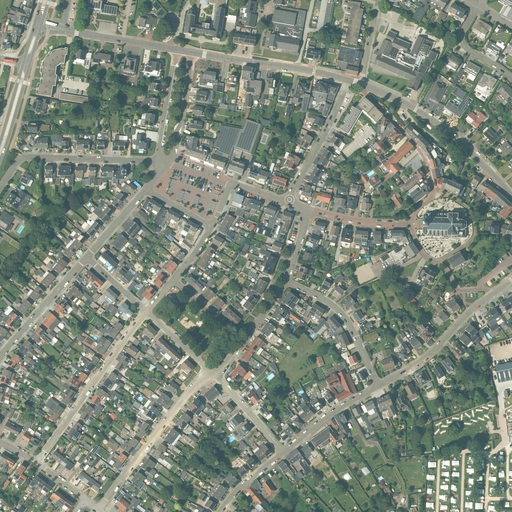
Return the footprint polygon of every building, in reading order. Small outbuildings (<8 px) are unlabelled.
[(8,14),(7,14),(14,16),(15,15),(28,20),(32,8),(31,7),(32,4),(33,0),(21,0),(23,1),(20,10),(10,7),(9,9),(8,14)] [(87,0),(89,0),(87,9),(93,10),(93,12),(94,12),(94,14),(96,14),(97,13),(116,16),(116,15),(118,16),(119,13),(117,13),(117,8),(102,5),(102,2),(103,3),(103,0),(87,0)] [(212,39),(219,40),(221,32),(223,18),(227,18),(226,22),(235,24),(236,16),(227,15),(227,17),(224,16),(224,15),(223,14),(224,10),(224,9),(221,9),(222,5),(226,6),(227,0),(197,0),(195,12),(193,10),(191,9),(188,11),(187,15),(184,34),(192,36),(192,34),(193,34),(193,33),(194,33),(201,34),(201,36),(203,37),(204,34),(213,36),(212,39)] [(440,0),(438,5),(437,5),(435,9),(441,13),(436,21),(439,22),(441,19),(444,13),(442,12),(448,1),(446,0),(440,0)] [(511,0),(499,0),(499,1),(511,8),(511,6),(511,0)] [(347,7),(351,8),(351,10),(347,9),(346,11),(350,12),(350,15),(346,14),(345,17),(349,17),(348,22),(345,21),(344,23),(348,24),(347,27),(344,26),(343,28),(347,29),(346,33),(342,33),(342,35),(346,36),(345,39),(341,38),(341,40),(345,41),(344,43),(357,46),(357,41),(361,42),(362,38),(358,38),(360,29),(363,30),(364,27),(360,26),(362,18),(365,18),(366,15),(363,14),(364,6),(363,10),(360,9),(361,3),(348,1),(348,3),(344,2),(344,5),(347,6),(347,7)] [(154,2),(151,5),(157,11),(160,8),(154,2)] [(420,8),(413,19),(419,22),(429,5),(426,3),(423,9),(420,8)] [(449,12),(455,15),(460,8),(454,4),(449,12)] [(246,9),(245,13),(254,15),(255,9),(243,6),(243,8),(246,9)] [(272,22),(273,23),(303,28),(306,12),(280,7),(280,11),(274,10),(272,22)] [(455,15),(453,18),(463,23),(467,16),(464,15),(466,11),(460,8),(455,15)] [(243,18),(243,19),(255,22),(256,15),(254,15),(245,13),(245,14),(247,14),(246,18),(243,18)] [(18,20),(17,23),(23,25),(26,26),(28,20),(15,15),(14,16),(7,14),(6,18),(18,20)] [(157,19),(152,18),(152,17),(141,15),(138,27),(137,28),(138,28),(138,29),(142,29),(142,28),(150,29),(150,25),(153,26),(153,24),(156,25),(157,19)] [(255,22),(243,19),(243,21),(245,22),(245,26),(254,28),(255,22)] [(479,20),(474,29),(486,36),(491,27),(491,26),(490,27),(479,20)] [(273,23),(271,32),(300,37),(301,38),(303,28),(273,23)] [(13,27),(12,32),(11,34),(16,36),(16,35),(20,36),(21,30),(16,28),(13,27)] [(300,37),(271,32),(267,31),(265,46),(273,48),(272,50),(273,51),(274,51),(275,51),(276,50),(276,48),(291,51),(291,53),(297,55),(298,49),(299,50),(300,44),(299,44),(300,37)] [(397,34),(390,31),(386,38),(389,39),(388,42),(384,40),(379,52),(381,53),(380,57),(378,56),(374,64),(411,80),(407,88),(416,92),(424,75),(425,75),(428,68),(430,68),(433,61),(435,62),(438,54),(429,51),(433,42),(418,36),(411,52),(407,51),(410,44),(395,38),(397,34)] [(7,34),(2,34),(1,39),(0,44),(3,44),(3,49),(11,49),(10,43),(15,43),(17,37),(16,37),(16,36),(11,34),(11,35),(10,35),(10,37),(6,37),(7,34)] [(496,45),(489,41),(486,47),(488,48),(486,51),(490,53),(496,57),(501,48),(496,45)] [(306,58),(312,60),(314,52),(314,48),(308,46),(307,49),(306,58)] [(337,60),(342,62),(347,63),(347,67),(345,74),(356,77),(359,64),(362,52),(356,51),(357,50),(340,46),(337,60)] [(61,49),(58,50),(61,64),(64,65),(65,56),(67,56),(68,49),(65,49),(64,51),(62,51),(61,49)] [(46,57),(44,60),(56,68),(61,64),(58,50),(54,51),(54,53),(52,54),(51,52),(48,54),(50,56),(47,58),(46,57)] [(83,66),(86,67),(89,67),(90,62),(91,59),(84,58),(86,52),(78,51),(77,59),(84,60),(83,66)] [(314,52),(312,60),(319,61),(321,51),(318,51),(317,52),(314,52)] [(93,59),(91,59),(90,62),(98,64),(99,59),(105,60),(105,64),(111,64),(111,60),(110,60),(111,56),(102,55),(102,54),(99,53),(99,54),(97,54),(97,55),(94,54),(93,59)] [(445,63),(457,70),(462,61),(450,54),(445,63)] [(118,74),(128,76),(134,77),(135,76),(136,69),(134,69),(136,60),(125,58),(124,65),(120,64),(120,66),(119,72),(118,74)] [(40,74),(43,74),(57,76),(55,76),(56,68),(44,60),(42,63),(44,64),(43,67),(41,67),(40,70),(42,70),(41,73),(40,73),(40,74)] [(148,67),(147,68),(146,68),(145,68),(145,70),(145,71),(147,72),(151,72),(153,71),(159,72),(160,66),(160,64),(155,64),(155,62),(149,61),(148,62),(148,65),(147,65),(147,67),(148,67)] [(464,70),(476,77),(481,69),(469,62),(464,70)] [(242,80),(248,81),(249,77),(251,68),(243,67),(242,80)] [(216,92),(222,93),(224,84),(217,83),(218,81),(214,80),(215,74),(205,72),(204,75),(201,74),(199,84),(205,85),(206,83),(217,85),(217,86),(216,92)] [(42,81),(41,84),(55,86),(57,76),(43,74),(42,78),(41,78),(40,81),(42,81)] [(478,85),(482,88),(485,87),(486,86),(492,90),(497,80),(492,77),(491,79),(488,77),(489,76),(484,74),(478,85)] [(235,85),(237,75),(232,75),(232,76),(229,76),(228,81),(227,80),(226,87),(229,88),(229,87),(235,87),(235,85)] [(452,84),(455,86),(460,77),(457,75),(454,80),(453,83),(452,84)] [(269,78),(266,78),(264,95),(267,95),(268,92),(269,92),(269,89),(274,90),(275,80),(275,79),(271,79),(271,80),(269,79),(269,78)] [(245,107),(251,108),(252,99),(259,100),(259,96),(261,83),(253,82),(251,81),(251,83),(249,82),(249,83),(248,83),(247,89),(245,107)] [(152,84),(150,83),(148,90),(159,92),(160,85),(152,84)] [(312,96),(318,105),(322,84),(316,83),(314,91),(313,91),(312,96)] [(55,86),(41,84),(38,84),(38,85),(39,85),(38,88),(37,88),(36,91),(38,91),(37,95),(36,95),(51,97),(53,87),(55,87),(55,86)] [(306,92),(307,87),(304,86),(305,85),(300,84),(300,85),(298,85),(295,98),(293,97),(292,102),(297,103),(299,95),(302,96),(303,91),(306,92)] [(322,84),(318,105),(322,102),(325,102),(329,86),(322,84)] [(437,84),(430,98),(438,103),(446,88),(437,84)] [(499,91),(508,103),(511,99),(511,91),(506,85),(499,91)] [(325,102),(325,104),(331,105),(338,89),(337,88),(329,86),(325,102)] [(284,102),(287,89),(284,88),(284,87),(282,87),(281,87),(280,87),(279,92),(278,93),(278,94),(279,95),(277,101),(284,102)] [(466,110),(465,109),(464,109),(469,101),(468,100),(470,97),(456,88),(453,93),(463,100),(458,108),(449,102),(446,107),(452,112),(454,114),(456,112),(461,115),(464,111),(465,112),(466,110)] [(207,93),(206,92),(203,92),(203,93),(197,92),(195,101),(205,102),(207,93)] [(87,98),(60,94),(59,100),(87,104),(87,98)] [(304,94),(300,112),(305,113),(307,107),(309,97),(310,96),(304,94)] [(149,106),(156,108),(158,100),(151,99),(147,98),(147,99),(144,98),(143,102),(143,105),(149,106)] [(351,107),(338,128),(347,134),(361,112),(357,110),(359,107),(376,123),(384,115),(364,98),(354,109),(351,107)] [(40,102),(34,101),(32,111),(35,112),(38,113),(39,113),(44,114),(45,110),(46,110),(47,105),(49,105),(50,101),(41,99),(40,102)] [(331,105),(325,104),(321,116),(326,118),(331,105)] [(194,107),(193,114),(201,116),(204,116),(206,109),(194,107)] [(313,124),(320,127),(323,121),(312,115),(309,113),(308,113),(306,117),(308,118),(310,119),(311,118),(315,120),(313,124)] [(485,118),(480,113),(476,117),(472,113),(466,120),(476,128),(485,118)] [(392,124),(388,120),(386,119),(387,119),(386,118),(386,117),(384,117),(383,117),(379,134),(380,135),(383,136),(388,128),(392,124)] [(154,122),(145,120),(141,119),(140,128),(146,129),(147,126),(148,127),(149,127),(153,127),(154,122)] [(209,164),(216,166),(223,169),(227,157),(230,158),(234,148),(252,155),(262,125),(244,119),(241,128),(230,126),(221,124),(215,142),(209,157),(211,157),(209,164)] [(190,128),(205,131),(206,124),(191,121),(190,128)] [(388,128),(383,136),(387,138),(388,137),(392,134),(392,135),(394,133),(393,131),(395,128),(396,128),(392,124),(388,128)] [(39,125),(28,125),(28,132),(40,133),(40,131),(49,131),(50,126),(44,125),(40,125),(40,126),(39,126),(39,125)] [(405,131),(416,142),(422,137),(410,126),(405,131)] [(392,134),(388,137),(393,143),(398,139),(402,135),(395,128),(393,131),(394,133),(392,135),(392,134)] [(495,135),(489,129),(484,134),(490,140),(488,142),(491,145),(493,143),(498,138),(501,134),(498,131),(495,135)] [(107,142),(107,138),(107,133),(106,133),(102,133),(101,138),(97,138),(97,142),(97,150),(104,151),(104,142),(107,142)] [(35,148),(41,149),(41,140),(41,137),(41,135),(34,135),(31,135),(31,138),(30,138),(30,142),(33,142),(35,144),(35,145),(35,148)] [(61,139),(61,135),(54,135),(54,141),(54,145),(62,146),(62,149),(68,149),(68,142),(65,142),(65,139),(61,139)] [(77,150),(83,150),(83,141),(74,141),(74,135),(71,135),(71,141),(74,141),(74,148),(77,148),(77,150)] [(139,146),(139,150),(143,150),(147,150),(148,143),(144,142),(145,136),(137,135),(136,146),(139,146)] [(300,136),(299,138),(309,144),(312,139),(306,135),(304,138),(300,136)] [(387,138),(383,136),(382,137),(380,141),(374,145),(373,144),(366,148),(368,150),(370,148),(372,151),(375,149),(383,143),(387,138)] [(185,155),(207,163),(209,157),(215,142),(188,137),(185,155)] [(333,137),(330,143),(339,149),(342,143),(340,141),(333,137)] [(416,142),(420,147),(426,142),(422,137),(416,142)] [(309,144),(299,138),(297,141),(301,143),(299,146),(306,149),(309,144)] [(420,147),(424,151),(428,147),(430,146),(433,143),(429,140),(426,142),(420,147)] [(390,170),(395,174),(400,169),(396,163),(414,147),(409,142),(383,165),(389,171),(390,170)] [(511,151),(511,148),(506,142),(499,148),(504,153),(503,154),(505,157),(511,151)] [(383,143),(375,149),(380,156),(388,149),(383,143)] [(424,151),(427,157),(432,154),(432,153),(432,152),(437,147),(433,143),(430,146),(428,147),(424,151)] [(430,161),(435,160),(442,150),(440,149),(437,147),(432,152),(432,153),(432,154),(427,157),(430,161)] [(234,148),(230,158),(230,159),(232,160),(228,170),(235,173),(241,175),(242,175),(245,166),(244,166),(245,163),(239,160),(242,152),(238,150),(234,148)] [(325,150),(322,157),(330,161),(333,155),(330,154),(331,154),(325,150)] [(430,161),(432,170),(438,169),(441,164),(447,154),(442,150),(435,160),(430,161)] [(286,159),(287,160),(297,165),(300,160),(293,156),(293,155),(289,153),(286,159)] [(248,177),(256,180),(262,165),(261,165),(257,164),(255,169),(252,168),(256,156),(253,154),(250,161),(247,169),(250,170),(248,177)] [(381,156),(375,161),(378,165),(384,160),(381,156)] [(330,161),(322,157),(318,163),(323,166),(324,166),(326,167),(330,161)] [(287,160),(285,163),(288,165),(287,167),(294,170),(297,165),(287,160)] [(432,170),(434,180),(440,179),(441,177),(443,176),(448,169),(445,167),(443,169),(442,169),(444,166),(441,164),(438,169),(432,170)] [(265,183),(267,176),(268,173),(264,172),(266,167),(262,165),(256,180),(265,183)] [(65,167),(64,179),(69,179),(69,186),(73,186),(73,176),(70,176),(70,172),(71,172),(71,171),(71,168),(65,167)] [(85,179),(85,186),(90,186),(90,179),(95,179),(95,168),(89,168),(88,179),(85,179)] [(315,168),(312,175),(319,179),(323,173),(320,172),(320,171),(315,168)] [(116,173),(116,178),(116,179),(124,179),(124,176),(127,177),(127,169),(121,169),(121,173),(116,173)] [(416,183),(417,184),(422,180),(422,179),(425,176),(419,169),(414,174),(415,175),(403,185),(403,186),(406,189),(407,191),(416,183)] [(26,170),(23,176),(23,178),(22,177),(19,182),(28,186),(31,180),(32,181),(35,175),(26,170)] [(272,171),(270,177),(268,184),(277,188),(278,185),(284,187),(284,188),(286,181),(281,179),(282,179),(280,178),(281,174),(272,171)] [(364,175),(364,174),(360,177),(365,184),(368,182),(369,181),(364,175)] [(319,179),(312,175),(308,181),(313,184),(316,185),(319,179)] [(445,189),(445,190),(448,185),(450,186),(451,182),(453,178),(449,176),(445,179),(442,188),(442,189),(445,189)] [(481,180),(476,176),(471,184),(473,186),(472,187),(474,189),(469,196),(472,198),(476,193),(474,191),(481,180)] [(436,188),(442,189),(442,188),(445,179),(441,177),(440,179),(434,180),(436,188)] [(379,179),(370,185),(374,190),(382,184),(379,179)] [(417,184),(422,190),(426,195),(429,193),(430,193),(429,192),(429,191),(430,190),(430,189),(428,179),(424,182),(422,180),(417,184)] [(445,190),(453,193),(457,184),(451,182),(450,186),(448,185),(445,190)] [(484,192),(489,186),(484,182),(478,191),(479,192),(477,194),(478,195),(475,198),(478,200),(481,197),(483,194),(482,194),(484,192)] [(126,185),(125,184),(122,188),(120,190),(121,191),(125,194),(128,191),(131,193),(135,189),(130,184),(128,186),(126,185)] [(360,196),(362,187),(352,184),(351,189),(357,190),(356,195),(360,196)] [(457,184),(453,193),(459,196),(463,187),(457,184)] [(312,198),(314,192),(315,187),(311,186),(310,188),(306,185),(303,189),(302,191),(301,195),(310,198),(312,198)] [(494,200),(500,194),(489,186),(484,192),(485,193),(494,200)] [(316,200),(322,202),(324,194),(325,191),(322,190),(321,193),(318,193),(318,194),(314,192),(312,198),(316,199),(316,200)] [(422,190),(419,193),(417,190),(410,195),(412,198),(416,203),(426,195),(422,190)] [(21,191),(17,198),(10,193),(5,201),(17,209),(27,195),(21,191)] [(324,194),(322,202),(329,204),(329,200),(330,200),(330,199),(331,196),(330,196),(331,193),(325,191),(324,194)] [(121,194),(116,199),(121,203),(125,198),(121,194)] [(248,199),(243,197),(235,194),(232,202),(230,206),(237,209),(236,212),(234,215),(235,216),(237,216),(242,218),(243,214),(244,212),(248,199)] [(506,206),(509,202),(500,194),(494,200),(495,200),(500,205),(500,204),(502,202),(506,206)] [(345,201),(345,198),(336,195),(334,201),(338,202),(337,206),(343,208),(345,201)] [(356,203),(357,199),(353,198),(352,202),(349,201),(347,209),(354,210),(356,203)] [(370,205),(368,204),(369,199),(363,198),(361,211),(368,212),(369,208),(370,208),(370,205)] [(398,199),(393,202),(397,208),(403,204),(399,198),(398,199)] [(102,207),(100,210),(103,213),(108,218),(113,212),(108,208),(107,207),(109,205),(104,201),(102,199),(99,202),(100,203),(99,204),(102,207)] [(121,203),(116,199),(111,204),(116,209),(121,203)] [(248,199),(244,212),(247,213),(244,219),(246,220),(247,220),(250,214),(251,208),(258,211),(261,204),(248,199)] [(152,210),(156,203),(150,200),(149,202),(146,200),(142,208),(145,210),(144,211),(150,214),(152,210)] [(511,211),(511,204),(509,202),(506,206),(502,202),(500,204),(505,207),(503,211),(498,208),(495,213),(496,213),(500,215),(502,217),(506,219),(511,211)] [(154,220),(158,222),(164,210),(161,208),(162,206),(156,203),(152,210),(158,213),(154,220)] [(270,216),(269,220),(268,223),(267,227),(273,229),(277,218),(279,210),(267,206),(264,214),(270,216)] [(91,216),(96,220),(98,218),(104,223),(108,218),(103,213),(100,210),(97,208),(93,212),(91,215),(91,216)] [(140,210),(138,213),(146,220),(148,218),(146,216),(140,210)] [(171,219),(171,220),(175,214),(169,210),(168,212),(164,210),(158,222),(156,224),(160,226),(162,227),(166,221),(169,223),(171,219)] [(10,224),(14,219),(3,212),(0,215),(0,227),(8,233),(12,226),(10,224)] [(273,229),(267,227),(268,223),(265,221),(264,222),(263,226),(261,225),(258,224),(253,232),(273,239),(283,243),(290,223),(293,215),(291,214),(290,213),(288,212),(286,213),(283,212),(280,219),(277,218),(273,229)] [(146,220),(138,213),(135,216),(145,224),(147,221),(146,220)] [(21,222),(23,219),(15,214),(13,217),(21,222)] [(175,225),(179,219),(180,217),(175,214),(171,220),(174,221),(173,224),(175,225)] [(424,216),(423,233),(425,235),(458,236),(458,238),(465,238),(466,230),(465,229),(467,228),(467,223),(465,222),(466,221),(466,215),(425,214),(424,216)] [(227,215),(224,220),(234,226),(236,223),(239,225),(240,223),(244,225),(246,220),(244,219),(242,218),(237,216),(235,219),(227,215)] [(186,223),(179,219),(175,225),(174,228),(176,230),(181,232),(182,230),(186,223)] [(88,225),(91,227),(96,232),(100,227),(95,222),(94,221),(94,222),(92,220),(88,225)] [(224,220),(221,226),(228,230),(228,229),(230,227),(236,230),(238,228),(234,226),(224,220)] [(132,221),(128,226),(137,234),(141,230),(145,233),(147,230),(138,223),(137,225),(132,221)] [(182,230),(188,233),(193,224),(187,221),(186,223),(182,230)] [(315,222),(314,229),(317,230),(316,234),(320,235),(321,232),(323,233),(325,225),(315,222)] [(96,232),(91,227),(88,225),(84,230),(76,223),(74,225),(84,234),(86,231),(86,232),(86,233),(91,237),(96,232)] [(500,225),(499,230),(506,232),(506,233),(509,234),(511,234),(511,223),(509,226),(505,225),(500,225)] [(191,249),(193,246),(201,231),(198,229),(199,227),(193,224),(188,233),(192,236),(190,240),(185,237),(182,242),(191,249)] [(499,231),(499,230),(500,225),(492,224),(491,234),(499,235),(499,234),(496,234),(497,230),(499,231)] [(131,238),(129,240),(135,244),(137,242),(133,239),(137,234),(128,226),(123,231),(129,236),(131,238)] [(228,230),(221,226),(218,231),(227,236),(228,234),(230,234),(233,236),(235,233),(228,229),(228,230)] [(337,237),(339,228),(332,227),(330,235),(329,240),(335,242),(337,237)] [(166,228),(163,234),(167,238),(170,235),(172,231),(166,228)] [(73,237),(76,240),(82,245),(86,240),(81,235),(82,234),(76,229),(73,231),(76,234),(73,237)] [(320,235),(316,234),(317,230),(314,229),(313,232),(309,242),(316,245),(320,235)] [(349,239),(350,235),(348,235),(349,231),(343,229),(341,237),(340,243),(343,243),(345,238),(349,239)] [(360,243),(361,232),(355,231),(355,235),(354,235),(354,236),(355,236),(354,239),(358,239),(357,248),(350,247),(349,255),(354,256),(354,250),(355,250),(355,254),(359,254),(360,243)] [(387,236),(384,236),(384,240),(387,240),(393,240),(392,243),(400,243),(401,242),(403,245),(408,242),(403,232),(388,231),(387,236)] [(368,233),(361,232),(360,243),(366,244),(366,246),(369,247),(369,241),(367,241),(367,237),(368,237),(368,236),(367,236),(368,233)] [(373,241),(369,241),(369,247),(373,247),(373,244),(381,244),(381,240),(380,240),(380,233),(374,232),(373,241)] [(120,235),(116,239),(124,247),(128,242),(133,246),(135,244),(129,240),(128,241),(126,239),(126,240),(120,235)] [(215,236),(213,240),(221,244),(222,243),(225,245),(227,246),(228,244),(227,243),(215,236)] [(175,257),(181,261),(185,256),(179,252),(175,249),(177,246),(171,242),(171,243),(165,238),(160,244),(162,246),(165,242),(169,245),(171,246),(169,248),(174,252),(172,254),(175,257)] [(24,247),(12,239),(9,244),(21,252),(24,247)] [(123,258),(122,258),(125,260),(126,259),(128,261),(129,260),(124,256),(125,255),(120,251),(124,247),(116,239),(111,244),(119,251),(118,253),(123,258)] [(76,240),(72,245),(78,250),(82,245),(76,240)] [(221,244),(213,240),(211,243),(219,248),(221,244)] [(182,242),(181,245),(188,252),(191,249),(182,242)] [(259,249),(261,250),(261,249),(266,251),(267,248),(279,253),(281,249),(282,245),(274,242),(272,246),(272,247),(266,245),(265,246),(261,245),(259,249)] [(418,253),(412,243),(404,249),(402,246),(400,247),(396,250),(395,249),(388,254),(387,253),(380,258),(383,263),(386,261),(391,269),(395,266),(396,268),(400,265),(401,266),(404,264),(411,260),(410,258),(418,253)] [(78,250),(72,245),(68,249),(73,254),(78,250)] [(58,253),(62,256),(64,254),(69,259),(73,254),(68,249),(64,254),(62,252),(63,250),(60,247),(58,249),(57,251),(58,253)] [(209,247),(205,253),(211,257),(215,251),(209,247)] [(263,259),(267,261),(275,264),(277,259),(269,256),(270,253),(266,251),(261,249),(261,250),(259,253),(264,256),(263,259)] [(451,263),(454,269),(469,260),(464,250),(445,262),(447,266),(451,263)] [(138,259),(140,261),(141,261),(143,258),(146,254),(143,252),(138,259)] [(58,259),(55,262),(63,269),(67,265),(62,260),(63,257),(62,256),(58,253),(55,257),(58,259)] [(98,259),(104,265),(110,259),(104,253),(98,259)] [(205,253),(201,259),(207,263),(209,265),(212,261),(218,265),(220,263),(211,257),(205,253)] [(305,253),(303,260),(314,264),(316,257),(312,256),(305,253)] [(163,262),(165,264),(165,263),(173,270),(177,266),(173,263),(175,260),(171,257),(167,262),(165,260),(163,262)] [(110,259),(104,265),(111,271),(116,265),(110,259)] [(204,273),(208,276),(211,271),(207,268),(209,265),(207,263),(201,259),(197,265),(205,271),(204,273)] [(267,261),(265,267),(273,270),(275,264),(267,261)] [(55,262),(54,262),(52,265),(49,262),(45,266),(51,271),(53,269),(59,274),(63,269),(55,262)] [(116,276),(120,280),(128,272),(123,268),(125,266),(123,263),(119,267),(121,270),(116,276)] [(165,263),(165,264),(160,270),(164,273),(166,271),(170,275),(173,270),(165,263)] [(152,275),(154,277),(162,283),(166,279),(162,276),(164,273),(160,270),(157,268),(155,266),(153,268),(155,270),(152,275)] [(273,270),(265,267),(263,272),(262,272),(261,274),(267,277),(268,275),(270,276),(273,270)] [(300,267),(298,273),(306,276),(308,276),(310,277),(312,271),(300,267)] [(185,280),(192,286),(196,281),(194,279),(196,277),(196,276),(199,273),(197,271),(195,269),(185,280)] [(417,279),(423,282),(424,279),(425,280),(430,271),(425,269),(425,271),(422,269),(418,276),(417,279)] [(83,280),(86,283),(87,282),(93,275),(89,271),(80,280),(82,282),(83,280)] [(424,279),(423,282),(421,285),(425,286),(427,281),(430,283),(435,274),(430,271),(425,280),(424,279)] [(128,272),(120,280),(121,280),(126,284),(126,285),(131,280),(133,282),(133,281),(139,275),(136,272),(135,273),(132,276),(128,272)] [(49,273),(45,278),(51,283),(55,278),(49,273)] [(306,276),(298,273),(296,279),(304,281),(306,276)] [(93,275),(87,282),(91,287),(98,279),(93,275)] [(333,281),(337,285),(340,281),(341,280),(343,278),(340,275),(333,281)] [(148,279),(146,281),(153,287),(155,284),(159,288),(162,283),(154,277),(151,281),(148,279)] [(331,283),(330,283),(331,280),(331,279),(330,279),(326,277),(320,288),(321,288),(327,291),(331,283)] [(51,283),(45,278),(41,283),(47,288),(51,283)] [(91,287),(90,288),(95,292),(103,284),(98,279),(91,287)] [(255,285),(258,287),(264,290),(267,284),(258,279),(255,285)] [(142,288),(145,291),(146,292),(151,296),(155,292),(151,289),(153,287),(146,281),(143,285),(144,286),(142,288)] [(196,281),(192,286),(199,293),(204,287),(206,285),(204,283),(203,283),(201,285),(196,281)] [(335,291),(332,294),(337,299),(340,296),(344,291),(340,287),(341,286),(341,283),(340,281),(337,285),(333,290),(335,291)] [(406,284),(402,290),(409,294),(413,287),(406,284)] [(215,295),(214,294),(211,291),(215,286),(213,285),(203,296),(205,299),(208,301),(215,295)] [(356,288),(354,285),(347,291),(349,294),(356,288)] [(35,289),(33,292),(39,297),(43,292),(37,287),(35,289)] [(83,296),(86,298),(88,295),(84,292),(83,294),(81,293),(81,292),(74,287),(70,292),(77,297),(80,300),(83,296)] [(254,292),(252,294),(256,296),(258,294),(261,295),(264,290),(258,287),(257,290),(255,289),(254,292)] [(106,300),(113,293),(108,289),(106,291),(105,291),(106,291),(102,296),(101,296),(99,294),(98,295),(93,300),(96,302),(99,298),(102,300),(104,302),(106,300)] [(429,294),(436,299),(439,294),(432,290),(429,294)] [(146,292),(145,291),(143,293),(142,292),(138,296),(142,300),(144,297),(148,301),(151,296),(146,292)] [(39,297),(33,292),(29,296),(35,302),(39,297)] [(75,304),(80,300),(77,297),(70,292),(66,296),(73,303),(74,303),(74,304),(73,306),(78,310),(78,311),(80,312),(82,310),(80,308),(77,305),(75,304)] [(249,298),(246,301),(253,306),(257,301),(255,299),(256,296),(252,294),(250,292),(249,292),(246,296),(249,298)] [(109,311),(113,306),(111,304),(115,300),(116,299),(115,299),(117,297),(113,293),(106,300),(111,304),(105,310),(107,312),(109,311)] [(289,293),(285,297),(292,302),(296,298),(289,293)] [(212,305),(215,308),(218,310),(224,304),(221,301),(220,300),(225,295),(223,294),(212,305)] [(239,304),(240,302),(234,296),(232,298),(239,304)] [(10,307),(12,305),(3,297),(1,299),(10,307)] [(293,307),(299,311),(297,313),(303,316),(305,312),(305,311),(300,308),(292,302),(285,297),(282,302),(292,309),(293,307)] [(353,312),(358,308),(360,307),(356,302),(354,303),(350,297),(343,302),(347,309),(349,307),(353,312)] [(456,302),(453,299),(449,302),(448,302),(445,305),(448,308),(448,307),(453,312),(453,313),(459,308),(455,303),(456,302)] [(19,303),(16,300),(14,302),(20,307),(17,310),(23,315),(27,310),(21,305),(19,303)] [(31,305),(26,300),(21,305),(27,310),(31,305)] [(62,300),(58,305),(66,312),(70,307),(68,305),(62,300)] [(511,308),(511,307),(507,300),(501,305),(506,311),(509,309),(510,310),(511,308)] [(253,306),(246,301),(242,306),(249,311),(253,306)] [(116,311),(121,315),(121,316),(127,309),(128,307),(124,303),(117,310),(115,308),(113,306),(109,311),(111,313),(110,314),(112,316),(116,311)] [(313,317),(319,307),(314,304),(308,313),(305,312),(303,316),(302,317),(303,317),(302,318),(304,319),(305,318),(306,319),(308,314),(313,317)] [(438,304),(434,307),(437,310),(435,313),(438,316),(434,320),(440,325),(443,322),(442,321),(446,317),(447,318),(443,314),(446,311),(441,307),(438,304)] [(62,317),(61,319),(66,324),(68,322),(63,318),(66,315),(66,314),(67,313),(66,312),(58,305),(54,310),(62,317)] [(9,313),(7,316),(10,319),(15,324),(20,319),(11,312),(13,310),(8,306),(7,308),(8,309),(6,311),(9,313)] [(363,306),(360,307),(358,308),(360,311),(359,312),(352,316),(356,322),(363,318),(361,315),(366,312),(364,308),(363,306)] [(315,320),(320,323),(324,319),(320,317),(324,311),(319,307),(313,317),(316,318),(315,320)] [(222,314),(226,318),(232,312),(230,310),(227,308),(222,314)] [(278,308),(275,313),(284,319),(287,314),(278,308)] [(121,316),(121,315),(119,317),(121,319),(123,318),(127,321),(133,314),(127,309),(121,316)] [(391,313),(392,315),(393,318),(394,318),(396,316),(402,313),(400,310),(399,311),(398,309),(391,313)] [(489,313),(496,323),(502,319),(504,322),(503,323),(505,326),(507,328),(508,327),(511,332),(511,331),(511,326),(509,323),(507,320),(503,314),(500,317),(499,316),(495,309),(489,313)] [(226,318),(231,322),(236,316),(232,312),(226,318)] [(284,319),(275,313),(271,317),(280,324),(284,319)] [(483,318),(488,324),(491,327),(496,323),(489,313),(483,318)] [(51,314),(46,319),(52,324),(56,319),(51,314)] [(10,319),(7,316),(6,316),(3,320),(0,316),(0,322),(4,326),(5,324),(11,329),(15,324),(10,319)] [(236,316),(231,322),(235,326),(241,320),(236,316)] [(324,325),(327,329),(336,322),(332,317),(326,322),(324,319),(320,323),(313,331),(315,333),(317,331),(322,325),(324,325)] [(367,320),(368,324),(359,328),(362,333),(373,328),(370,323),(376,320),(374,317),(368,320),(367,320)] [(52,324),(46,319),(42,324),(47,328),(52,324)] [(111,323),(108,326),(118,333),(123,326),(117,322),(115,326),(114,325),(113,325),(111,323)] [(334,331),(334,332),(340,327),(340,326),(336,322),(327,329),(331,333),(334,331)] [(264,328),(271,333),(275,328),(267,323),(264,328)] [(411,333),(414,329),(409,323),(406,326),(411,333)] [(418,334),(426,342),(431,337),(429,336),(432,333),(423,324),(420,327),(422,329),(418,334)] [(98,331),(103,334),(105,332),(108,335),(114,339),(118,333),(108,326),(108,325),(104,330),(101,327),(98,331)] [(477,332),(470,325),(465,330),(469,334),(466,337),(470,342),(472,343),(478,338),(474,335),(477,332)] [(486,325),(480,329),(484,335),(490,331),(486,325)] [(144,334),(146,336),(152,329),(148,326),(143,332),(142,331),(139,334),(141,337),(144,334)] [(42,339),(45,342),(48,344),(50,342),(42,335),(44,332),(39,327),(34,332),(40,337),(42,339)] [(271,333),(264,328),(260,332),(269,339),(271,337),(277,342),(279,339),(272,333),(271,333)] [(100,338),(103,334),(98,331),(95,329),(92,332),(100,338)] [(146,336),(143,339),(149,343),(151,340),(150,339),(156,333),(152,329),(146,336)] [(78,335),(74,331),(70,335),(74,339),(78,335)] [(399,332),(400,334),(400,335),(404,343),(405,343),(406,344),(409,342),(415,351),(421,346),(413,335),(407,339),(405,337),(401,331),(399,332)] [(36,342),(40,337),(34,332),(30,337),(36,342)] [(375,332),(364,337),(365,341),(367,340),(368,342),(370,341),(371,344),(376,342),(374,338),(378,337),(375,332)] [(54,338),(49,333),(46,336),(54,342),(56,339),(54,338)] [(339,342),(339,343),(347,339),(344,334),(337,337),(337,338),(335,339),(337,344),(339,342)] [(400,334),(396,337),(403,350),(398,354),(400,357),(402,361),(406,359),(406,357),(409,355),(408,353),(410,352),(404,343),(400,335),(400,334)] [(466,337),(463,335),(459,340),(466,346),(470,342),(466,337)] [(256,337),(253,343),(260,348),(264,343),(256,337)] [(104,338),(99,344),(106,350),(111,343),(105,339),(104,338)] [(152,357),(153,357),(156,353),(165,343),(160,338),(155,343),(159,346),(157,348),(156,348),(154,351),(149,347),(145,352),(152,358),(152,357)] [(347,339),(339,343),(342,348),(349,345),(347,339)] [(27,341),(22,346),(28,351),(33,355),(35,357),(37,355),(35,353),(32,351),(33,350),(31,348),(32,346),(27,341)] [(166,353),(171,348),(165,343),(156,353),(153,357),(155,359),(158,356),(158,355),(160,353),(164,356),(166,353)] [(253,343),(249,348),(254,352),(256,354),(260,348),(253,343)] [(98,344),(94,350),(97,352),(102,356),(106,350),(99,344),(98,344)] [(461,353),(463,350),(457,344),(452,350),(454,351),(453,352),(460,358),(463,355),(461,353)] [(24,358),(25,359),(30,363),(33,365),(35,363),(30,359),(33,355),(28,351),(22,346),(18,351),(23,355),(24,358)] [(141,353),(131,346),(126,352),(134,357),(137,359),(139,355),(143,357),(144,355),(141,353)] [(90,354),(86,360),(95,366),(99,360),(94,356),(95,354),(92,352),(90,351),(87,348),(86,347),(84,351),(88,354),(89,353),(90,354)] [(166,353),(171,358),(172,358),(176,353),(171,348),(166,353)] [(249,348),(245,353),(250,357),(254,352),(249,348)] [(394,367),(388,350),(382,352),(385,361),(381,362),(384,371),(394,367)] [(182,358),(176,353),(172,358),(166,364),(169,367),(175,361),(177,363),(182,358)] [(250,357),(245,353),(241,359),(246,363),(248,361),(250,357)] [(22,363),(23,361),(21,359),(15,355),(11,360),(18,364),(27,370),(28,368),(22,363)] [(119,362),(126,367),(127,364),(126,363),(129,360),(124,356),(119,362)] [(348,358),(351,365),(357,362),(354,356),(348,358)] [(95,366),(86,360),(82,357),(80,359),(83,361),(82,362),(86,364),(87,365),(85,368),(90,372),(95,366)] [(455,368),(447,358),(441,363),(449,373),(455,368)] [(466,368),(460,359),(457,362),(463,370),(466,368)] [(18,364),(11,360),(8,365),(14,369),(16,366),(21,369),(20,371),(25,374),(27,371),(27,370),(18,364)] [(182,368),(184,370),(190,364),(186,360),(180,367),(179,366),(176,369),(179,371),(182,368)] [(73,376),(74,377),(83,383),(87,376),(82,372),(81,373),(80,372),(82,370),(81,369),(77,366),(71,362),(69,365),(71,366),(76,370),(73,375),(69,371),(68,372),(73,376)] [(126,367),(119,362),(115,368),(120,372),(122,373),(124,370),(124,369),(131,374),(132,371),(126,367)] [(511,362),(496,366),(499,383),(511,380),(511,362)] [(190,364),(184,370),(186,373),(184,376),(186,378),(189,375),(188,374),(194,368),(190,364)] [(239,366),(235,371),(240,376),(243,378),(247,373),(239,366)] [(444,376),(437,366),(432,369),(439,380),(444,376)] [(171,371),(168,369),(166,371),(162,368),(160,371),(164,374),(167,376),(171,371)] [(15,374),(12,373),(5,370),(3,376),(10,379),(12,380),(16,382),(17,379),(13,378),(15,374)] [(237,384),(241,380),(238,378),(240,376),(235,371),(230,375),(234,379),(236,380),(234,382),(237,384)] [(332,387),(330,389),(339,403),(357,393),(349,377),(348,374),(344,375),(343,371),(338,373),(339,377),(338,378),(344,391),(337,395),(332,387)] [(112,372),(107,379),(114,383),(115,384),(118,386),(117,386),(119,387),(122,389),(126,391),(128,389),(124,386),(124,385),(115,379),(117,376),(112,372)] [(415,384),(418,389),(424,385),(424,384),(429,380),(424,372),(422,373),(421,373),(415,377),(418,383),(415,384)] [(356,375),(359,382),(365,380),(362,373),(356,375)] [(331,378),(325,380),(329,388),(339,383),(335,374),(330,376),(331,378)] [(10,379),(3,376),(0,382),(7,385),(10,386),(11,383),(15,384),(16,382),(12,380),(10,379)] [(61,380),(65,383),(70,386),(72,384),(78,389),(83,383),(74,377),(70,382),(63,377),(61,380)] [(109,389),(111,390),(115,384),(114,383),(107,379),(103,385),(108,389),(109,389)] [(171,382),(169,385),(168,386),(165,384),(164,386),(174,394),(176,391),(178,387),(171,382)] [(60,392),(64,395),(71,399),(75,393),(69,388),(70,386),(65,383),(63,386),(64,387),(60,392)] [(415,393),(411,384),(404,388),(409,395),(406,397),(409,401),(413,399),(411,395),(415,393)] [(246,395),(250,400),(261,391),(259,388),(256,390),(251,385),(250,386),(245,390),(248,394),(246,395)] [(0,387),(0,394),(3,395),(9,398),(10,396),(7,394),(8,391),(16,395),(17,392),(5,387),(4,389),(0,387)] [(214,387),(209,391),(215,399),(220,395),(214,387)] [(100,389),(96,395),(102,400),(104,397),(103,396),(106,393),(100,389)] [(122,397),(112,390),(110,393),(115,397),(118,398),(120,400),(122,397)] [(161,396),(160,398),(166,403),(170,399),(163,394),(164,392),(160,390),(158,393),(161,396)] [(261,391),(250,400),(254,404),(262,397),(260,395),(263,392),(261,390),(261,391)] [(324,397),(328,404),(333,401),(330,395),(331,395),(328,391),(327,391),(326,390),(320,393),(322,398),(324,397)] [(215,399),(209,391),(204,396),(210,403),(215,399)] [(64,395),(62,398),(63,399),(61,402),(66,406),(71,399),(64,395)] [(98,406),(100,403),(102,400),(96,395),(91,402),(97,406),(97,405),(98,406)] [(376,401),(380,410),(382,413),(387,411),(386,407),(392,405),(388,396),(376,401)] [(148,400),(151,402),(157,406),(159,404),(163,407),(166,403),(160,398),(158,400),(155,398),(154,399),(151,397),(148,400)] [(407,406),(403,398),(401,399),(400,398),(396,399),(399,405),(397,406),(399,412),(404,410),(405,410),(407,410),(408,408),(407,406)] [(196,399),(192,404),(198,409),(202,404),(196,399)] [(309,403),(311,406),(312,405),(317,412),(323,408),(316,399),(309,403)] [(363,405),(364,406),(367,412),(373,409),(375,413),(367,418),(371,425),(381,419),(377,413),(377,412),(375,408),(371,401),(363,405)] [(151,402),(146,408),(157,416),(160,412),(155,408),(157,406),(151,402)] [(123,403),(117,410),(120,412),(126,405),(123,403)] [(265,418),(271,414),(263,403),(259,406),(261,408),(258,410),(265,418)] [(198,409),(192,404),(188,409),(197,417),(201,412),(198,409)] [(229,413),(233,409),(229,404),(223,409),(228,414),(229,413)] [(136,414),(139,411),(138,409),(132,405),(130,409),(136,414)] [(309,409),(306,405),(301,410),(309,419),(314,415),(309,409)] [(387,411),(390,417),(396,415),(392,405),(386,407),(387,411)] [(53,407),(50,410),(59,416),(63,410),(58,406),(56,409),(53,407)] [(88,406),(84,412),(90,417),(94,411),(99,414),(101,412),(96,408),(94,411),(94,410),(88,406)] [(157,416),(146,408),(144,407),(142,410),(144,412),(142,414),(146,417),(146,416),(153,421),(157,416)] [(301,410),(299,407),(297,410),(299,412),(297,414),(305,423),(309,419),(301,410)] [(365,414),(364,412),(361,413),(358,407),(352,411),(355,417),(356,417),(357,420),(361,418),(363,422),(364,421),(367,428),(366,428),(369,434),(374,432),(373,430),(371,425),(367,418),(365,414)] [(15,410),(11,409),(9,412),(6,417),(10,419),(15,410)] [(59,416),(50,410),(48,414),(51,416),(49,418),(54,422),(59,416)] [(90,417),(84,412),(79,418),(85,422),(87,419),(88,420),(90,417)] [(291,413),(287,416),(289,417),(293,422),(298,429),(304,425),(296,415),(294,416),(291,413)] [(180,419),(181,419),(186,423),(190,418),(184,414),(180,419)] [(337,423),(345,435),(350,432),(347,427),(346,428),(343,424),(347,422),(344,416),(343,414),(334,418),(337,423)] [(228,424),(234,431),(242,424),(241,422),(242,421),(238,415),(228,424)] [(29,422),(25,428),(28,430),(34,421),(31,419),(29,422)] [(186,423),(181,419),(177,424),(176,424),(181,429),(186,423)] [(338,428),(337,425),(333,419),(329,422),(333,428),(335,430),(338,428)] [(4,429),(11,432),(14,425),(11,423),(7,421),(7,423),(4,429)] [(139,428),(145,433),(150,426),(145,422),(143,426),(141,425),(139,423),(136,421),(134,424),(139,428)] [(77,422),(72,429),(80,435),(82,432),(81,430),(80,430),(82,426),(77,422)] [(238,428),(232,433),(239,440),(242,437),(245,435),(251,430),(246,424),(244,426),(242,424),(238,428)] [(281,428),(283,431),(288,437),(296,431),(293,427),(291,429),(289,427),(286,424),(281,428)] [(14,425),(11,432),(17,436),(21,430),(17,428),(18,427),(14,425)] [(329,439),(334,435),(329,427),(310,441),(315,448),(329,439)] [(145,433),(139,428),(137,431),(138,432),(136,435),(141,439),(145,433)] [(77,441),(76,441),(80,435),(72,429),(68,435),(69,436),(67,439),(72,443),(72,444),(74,445),(77,441)] [(172,429),(168,434),(175,439),(179,434),(172,429)] [(22,438),(28,442),(33,435),(29,433),(30,433),(26,430),(25,432),(25,433),(22,438)] [(288,437),(283,431),(280,433),(280,435),(279,436),(283,442),(288,437)] [(175,439),(168,434),(164,439),(171,445),(175,439)] [(196,439),(190,434),(187,437),(191,440),(194,442),(196,439)] [(334,435),(329,439),(334,446),(335,447),(346,439),(343,434),(337,439),(334,435)] [(33,435),(28,442),(35,446),(38,441),(35,439),(36,438),(33,435)] [(129,440),(127,443),(134,448),(138,442),(133,438),(131,441),(130,440),(130,441),(129,440)] [(248,445),(244,439),(242,441),(241,441),(236,445),(242,451),(249,446),(248,445)] [(109,454),(112,456),(114,453),(118,448),(111,444),(109,442),(106,445),(112,450),(109,454)] [(134,448),(127,443),(125,442),(120,448),(124,450),(129,454),(134,448)] [(161,444),(156,450),(163,455),(165,452),(164,451),(167,448),(161,444)] [(315,449),(312,452),(307,445),(301,450),(306,456),(310,453),(314,458),(319,454),(315,449)] [(265,446),(259,450),(265,457),(270,453),(268,451),(269,451),(265,446)] [(51,457),(55,460),(60,455),(61,453),(63,450),(65,448),(63,447),(60,451),(59,451),(57,453),(55,451),(51,457)] [(60,464),(65,468),(69,462),(74,455),(75,456),(79,451),(76,448),(69,458),(67,461),(64,459),(60,464)] [(163,455),(156,450),(152,456),(157,460),(159,458),(162,461),(163,459),(171,466),(173,463),(163,455)] [(265,457),(259,450),(254,454),(260,461),(265,457)] [(289,462),(289,461),(292,465),(296,462),(298,461),(299,463),(299,465),(304,470),(309,466),(302,457),(296,450),(286,458),(289,462)] [(61,457),(63,454),(61,453),(60,455),(55,460),(60,464),(64,459),(61,457)] [(113,457),(122,464),(127,458),(121,454),(119,457),(114,453),(112,456),(113,457)] [(1,463),(4,465),(8,458),(2,454),(0,456),(0,461),(1,462),(1,463)] [(69,462),(65,468),(69,471),(75,463),(72,461),(76,457),(75,456),(74,455),(69,462)] [(251,458),(249,459),(246,456),(243,459),(251,469),(257,464),(251,458)] [(122,464),(113,457),(110,460),(114,463),(112,466),(117,470),(122,464)] [(5,472),(6,470),(8,466),(11,468),(15,462),(8,458),(4,465),(2,468),(1,470),(5,472)] [(148,459),(145,463),(152,469),(155,464),(148,459)] [(243,467),(242,467),(242,466),(244,464),(239,460),(237,462),(239,464),(234,469),(236,472),(241,477),(247,472),(243,467)] [(294,474),(283,462),(278,466),(285,475),(288,472),(291,476),(294,474)] [(82,481),(87,484),(91,479),(94,475),(92,474),(95,470),(93,468),(95,465),(93,463),(90,467),(89,467),(91,469),(86,475),(82,481)] [(152,469),(145,463),(141,468),(148,473),(152,469)] [(16,481),(22,485),(27,478),(21,474),(26,469),(21,465),(15,473),(19,477),(16,481)] [(77,477),(82,481),(86,475),(91,469),(89,467),(90,467),(89,467),(85,471),(83,470),(82,472),(81,472),(77,477)] [(366,467),(365,468),(364,467),(361,470),(365,476),(369,473),(370,473),(366,467)] [(138,472),(135,477),(142,482),(145,478),(138,472)] [(221,473),(215,479),(220,483),(224,479),(230,486),(236,480),(229,473),(225,476),(221,473)] [(267,481),(272,477),(269,473),(260,481),(262,484),(267,490),(266,491),(270,496),(275,491),(267,481)] [(300,480),(296,475),(294,477),(293,476),(292,478),(296,483),(300,480)] [(33,491),(34,489),(41,480),(36,476),(32,482),(34,484),(32,487),(29,485),(28,487),(33,491)] [(87,484),(91,488),(95,482),(99,478),(97,476),(96,477),(95,477),(93,480),(91,479),(87,484)] [(142,482),(135,477),(131,481),(138,486),(142,482)] [(217,484),(213,489),(217,491),(223,495),(226,490),(221,486),(220,486),(219,485),(220,483),(215,479),(212,477),(209,481),(212,483),(213,482),(217,484)] [(104,481),(101,479),(99,478),(95,482),(91,488),(96,491),(102,483),(103,482),(104,481)] [(4,490),(10,482),(7,480),(1,489),(4,490)] [(36,493),(38,495),(46,484),(41,480),(34,489),(38,491),(36,493)] [(249,485),(250,486),(258,495),(260,493),(257,489),(261,487),(256,480),(249,485)] [(46,484),(38,495),(40,496),(42,494),(43,494),(45,492),(47,494),(52,488),(46,484)] [(266,511),(265,510),(260,504),(263,501),(258,495),(250,486),(243,492),(247,497),(250,495),(256,502),(252,506),(257,511),(266,511)] [(203,490),(202,493),(209,498),(211,495),(219,501),(223,495),(217,491),(213,489),(209,494),(203,490)] [(115,505),(119,509),(128,499),(124,496),(126,494),(121,490),(116,496),(120,500),(115,505)] [(54,498),(58,501),(61,496),(56,491),(50,499),(52,500),(54,498)] [(209,498),(202,493),(198,499),(204,502),(205,501),(207,502),(205,506),(212,510),(216,505),(208,500),(209,498)] [(64,505),(67,500),(61,496),(58,501),(55,505),(61,509),(64,505)] [(123,511),(128,507),(130,509),(137,500),(134,498),(130,502),(128,499),(119,509),(123,511)] [(131,511),(138,511),(140,510),(136,508),(141,501),(138,499),(137,500),(130,509),(133,510),(131,511)] [(67,500),(64,505),(68,508),(66,511),(67,511),(73,505),(67,500)] [(260,504),(265,510),(269,506),(264,501),(263,501),(260,504)]
